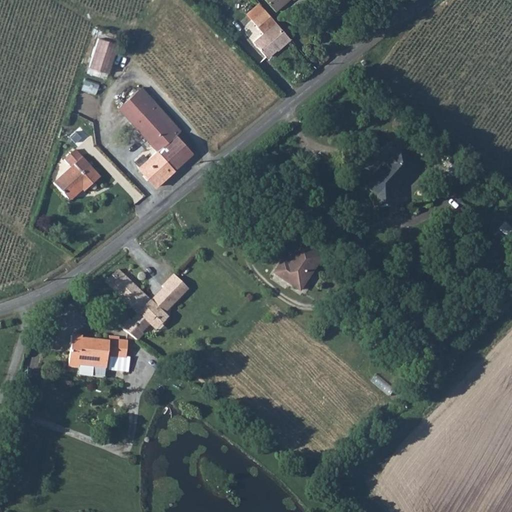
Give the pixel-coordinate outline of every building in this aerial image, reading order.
[(295,0),(263,0),(272,12),(288,1),(291,3),(295,0)] [(243,15),(247,21),(261,11),(256,5),(243,15)] [(261,11),(247,21),(253,29),(259,25),(264,32),(249,43),(260,59),(269,53),(274,54),(286,45),(261,11)] [(105,74),(115,46),(96,40),(87,68),(105,74)] [(84,79),(81,89),(95,93),(97,83),(84,79)] [(179,134),(139,91),(115,113),(155,154),(172,172),(190,156),(174,138),(179,134)] [(74,150),(63,160),(71,167),(53,183),(68,199),(76,194),(76,188),(79,187),(83,191),(99,177),(74,150)] [(391,197),(417,166),(400,151),(385,170),(381,167),(374,176),(377,179),(369,189),(378,197),(380,210),(392,209),(391,197)] [(136,170),(152,189),(172,172),(155,154),(136,170)] [(511,254),(511,228),(502,221),(490,238),(511,254)] [(281,270),(277,267),(274,271),(298,290),(319,258),(299,244),(281,270)] [(119,268),(105,282),(137,314),(122,330),(136,342),(150,328),(155,333),(169,319),(165,315),(189,290),(174,274),(161,285),(162,287),(149,300),(119,268)] [(298,290),(274,271),(271,276),(296,293),(298,290)] [(77,338),(77,335),(67,334),(65,366),(76,368),(76,372),(103,375),(106,340),(77,338)]
